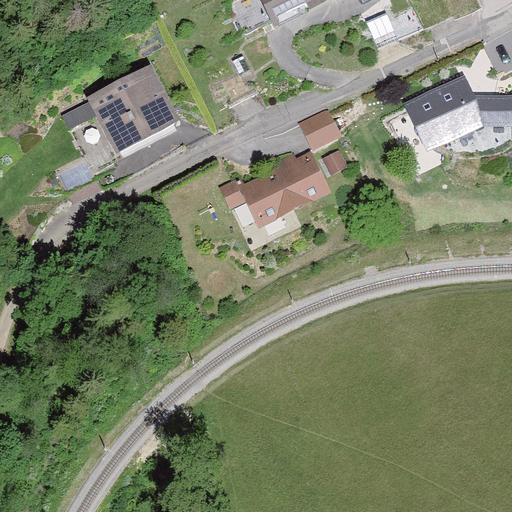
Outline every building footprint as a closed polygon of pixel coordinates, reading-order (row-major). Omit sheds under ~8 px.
[(329,0),(264,0),(277,26),(329,0)] [(511,32),(490,39),(501,72),(511,68),(511,32)] [(511,96),(476,96),(466,77),(405,106),(427,152),(482,125),(511,125),(511,96)] [(175,127),(151,78),(97,105),(121,154),(175,127)] [(68,114),(73,125),(98,114),(93,103),(68,114)] [(341,136),(328,110),(300,124),(313,150),(341,136)] [(327,195),(310,162),(297,168),(294,162),(283,168),(285,173),(244,193),(240,186),(227,192),(234,207),(247,200),(261,227),(327,195)]
